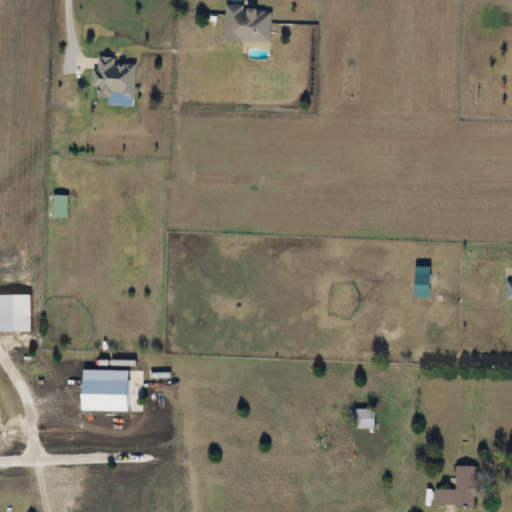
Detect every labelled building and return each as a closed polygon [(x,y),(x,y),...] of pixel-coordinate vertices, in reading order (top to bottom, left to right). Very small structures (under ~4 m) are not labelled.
[(225,40),(226,6),(272,7),(271,42),(225,40)] [(134,98),(99,97),(99,88),(94,88),(95,57),(115,57),(115,63),(135,63),(134,98)] [(68,195),(67,218),(52,217),(53,194),(68,195)] [(431,266),(431,297),(415,297),(415,266),(431,266)] [(62,320),(62,341),(48,341),(48,320),(62,320)] [(374,427),(354,427),(354,408),(374,408),(374,427)] [(435,507),(435,489),(456,489),(456,465),(476,466),(475,507),(435,507)]
